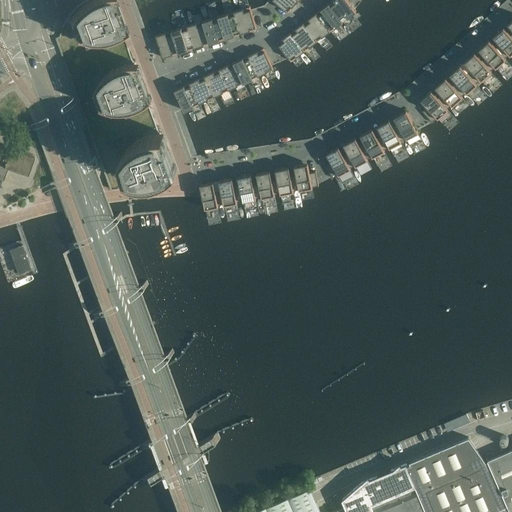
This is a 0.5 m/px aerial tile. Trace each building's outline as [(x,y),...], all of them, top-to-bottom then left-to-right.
[(110,0),(84,0),(81,2),(78,4),(75,7),(72,10),(70,12),(68,15),(66,18),(64,21),(63,24),(61,26),(59,33),(60,35),(55,37),(55,39),(107,179),(126,172),(128,176),(132,178),(136,179),(141,179),(145,180),(147,179),(150,179),(153,179),(156,178),(158,178),(161,177),(163,176),(164,176),(165,175),(167,174),(168,174),(169,173),(170,172),(173,171),(172,168),(160,134),(110,0)] [(273,0),(287,12),(297,0),(273,0)] [(347,0),(332,0),(329,3),(343,21),(356,11),(347,0)] [(316,13),(330,31),(343,21),(329,3),(316,13)] [(240,33),(256,28),(249,6),(234,11),(240,33)] [(234,11),(218,16),(225,38),(240,33),(234,11)] [(317,41),(330,31),(316,13),(303,23),(317,41)] [(218,16),(203,21),(209,43),(225,38),(218,16)] [(203,21),(187,26),(194,48),(209,43),(203,21)] [(304,51),(317,41),(303,23),(290,33),(304,51)] [(187,26),(172,30),(178,52),(194,48),(187,26)] [(511,37),(510,35),(503,27),(493,36),(500,44),(496,48),(505,58),(509,54),(510,56),(511,53),(511,37)] [(172,30),(156,35),(162,57),(178,52),(172,30)] [(290,33),(277,43),(291,61),(304,51),(290,33)] [(489,40),(478,49),(485,57),(481,60),(490,71),(494,67),(495,68),(506,59),(505,58),(496,48),(489,40)] [(258,76),(273,69),(263,48),(248,55),(258,76)] [(474,53),(464,62),(471,69),(467,73),(476,83),(480,80),(481,81),(491,72),(490,71),(481,60),(474,53)] [(248,55),(233,62),(243,83),(258,76),(248,55)] [(233,62),(219,69),(229,90),(243,83),(233,62)] [(467,73),(460,65),(450,74),(456,82),(452,86),(461,96),(465,92),(466,93),(477,85),(476,83),(467,73)] [(219,69),(204,76),(214,96),(229,90),(219,69)] [(204,76),(189,82),(199,103),(214,96),(204,76)] [(452,86),(445,78),(435,87),(442,94),(438,98),(447,109),(451,105),(452,106),(462,97),(461,96),(452,86)] [(184,110),(199,103),(189,82),(174,89),(184,110)] [(438,98),(431,90),(421,99),(427,107),(423,111),(422,110),(422,111),(432,122),(433,122),(432,121),(436,117),(437,119),(448,110),(447,109),(438,98)] [(406,110),(394,117),(399,126),(394,128),(400,141),(405,138),(406,139),(418,133),(406,110)] [(394,128),(389,119),(377,126),(382,135),(377,137),(384,150),(388,147),(389,148),(401,142),(400,141),(394,128)] [(372,128),(360,135),(365,144),(360,146),(367,158),(371,156),(372,157),(384,151),(384,150),(377,137),(372,128)] [(355,137),(343,144),(348,153),(343,155),(350,168),(355,165),(355,166),(367,160),(367,158),(360,146),(355,137)] [(0,186),(1,187),(1,186),(0,185),(0,182),(1,178),(3,179),(6,167),(27,174),(32,160),(34,161),(35,156),(33,156),(33,155),(7,146),(6,149),(4,148),(4,150),(0,148),(0,186)] [(338,146),(326,153),(331,162),(326,164),(325,164),(332,178),(333,177),(338,174),(338,175),(350,169),(350,168),(343,155),(338,146)] [(58,177),(54,180),(56,185),(61,196),(100,182),(95,168),(93,164),(90,156),(87,158),(77,165),(76,166),(65,172),(64,173),(58,177)] [(307,163),(294,165),(296,175),(299,189),(299,191),(312,188),(312,186),(317,185),(318,186),(315,171),(315,172),(309,173),(307,163)] [(289,166),(275,169),(277,179),(280,193),(280,194),(293,192),(293,190),(299,189),(296,175),(291,177),(289,166)] [(270,170),(256,173),(258,183),(261,196),(261,198),(275,195),(274,194),(280,193),(277,179),(272,180),(270,170)] [(251,174),(237,176),(239,187),(242,200),(242,202),(256,199),(255,197),(261,196),(258,183),(253,184),(251,174)] [(232,178),(219,180),(221,190),(223,204),(224,205),(237,203),(237,201),(242,200),(239,187),(234,188),(232,178)] [(213,181),(200,184),(205,209),(218,206),(218,205),(223,204),(221,190),(215,191),(213,181)] [(413,462),(407,465),(417,486),(428,511),(508,511),(487,461),(467,438),(413,461),(413,462)] [(511,511),(511,448),(487,460),(487,461),(508,511),(511,511)] [(361,482),(342,499),(345,506),(347,511),(375,511),(373,505),(417,486),(407,465),(407,463),(401,466),(400,465),(394,469),(366,481),(365,480),(361,482)] [(428,511),(417,486),(373,505),(375,511),(428,511)] [(310,488),(255,511),(320,511),(313,494),(310,488)]
